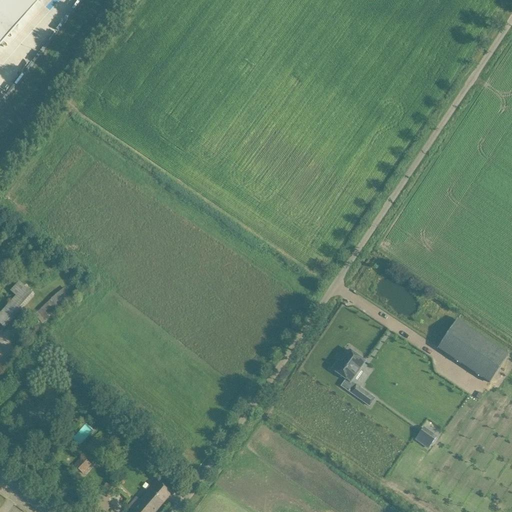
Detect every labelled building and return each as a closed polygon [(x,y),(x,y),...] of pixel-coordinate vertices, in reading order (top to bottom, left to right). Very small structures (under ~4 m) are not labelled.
[(0,314),(0,325),(2,327),(22,304),(26,301),(33,293),(20,281),(11,292),(16,297),(11,302),(1,313),(0,314)] [(43,324),(73,297),(64,287),(34,314),(43,324)] [(509,355),(457,321),(438,349),(490,383),(509,355)] [(338,361),(332,370),(350,383),(351,382),(356,385),(360,388),(363,385),(358,382),(365,372),(363,372),(367,366),(364,364),(366,362),(350,351),(345,359),(342,364),(338,361)] [(356,386),(351,393),(369,406),(375,398),(356,385),(356,386)] [(436,437),(425,430),(418,440),(416,439),(428,448),(436,437)] [(83,474),(91,465),(81,457),(74,466),(83,474)] [(156,511),(173,492),(166,486),(158,479),(140,500),(135,496),(126,506),(128,507),(132,511),(130,511),(156,511)]
